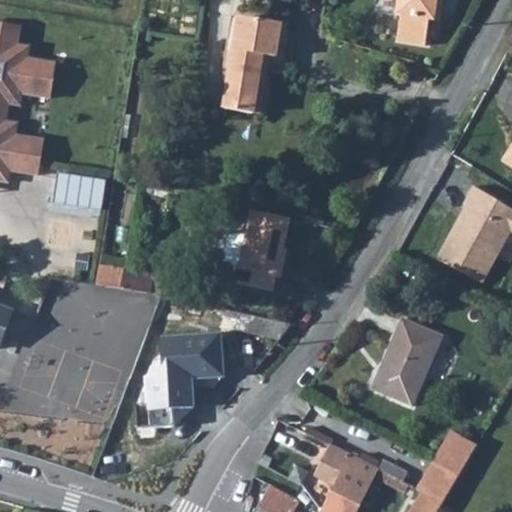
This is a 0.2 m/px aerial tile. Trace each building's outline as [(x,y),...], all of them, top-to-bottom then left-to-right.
[(401,16),(397,41),(425,46),(429,21),(434,22),(436,12),(441,13),(443,0),(398,0),(396,15),(401,16)] [(246,114),(249,100),(257,101),(265,57),(278,59),(283,26),(243,19),(227,111),(246,114)] [(0,119),(14,25),(0,22),(0,119)] [(0,119),(0,137),(43,145),(44,138),(16,134),(17,123),(5,121),(8,104),(20,105),(22,93),(50,98),(56,62),(27,57),(29,45),(18,44),(21,26),(14,25),(0,119)] [(246,114),(255,116),(257,101),(249,100),(246,114)] [(0,167),(10,169),(38,174),(39,167),(43,145),(0,137),(0,167)] [(511,169),(511,147),(502,163),(511,169)] [(0,180),(9,182),(10,169),(0,167),(0,180)] [(58,173),(54,203),(102,210),(106,180),(58,173)] [(511,207),(473,189),(463,207),(466,209),(461,217),(466,220),(462,227),(455,223),(434,259),(489,286),(511,240),(511,207)] [(246,284),(263,213),(254,211),(241,266),(239,266),(235,282),(246,284)] [(246,284),(276,291),(279,277),(284,256),(291,219),(263,213),(246,284)] [(124,267),(120,280),(148,289),(153,276),(124,267)] [(0,342),(12,310),(0,305),(0,342)] [(220,327),(281,340),(293,323),(250,313),(225,307),(220,327)] [(372,391),(412,408),(440,340),(401,323),(372,391)] [(22,357),(30,336),(20,331),(11,353),(22,357)] [(162,339),(165,377),(191,375),(192,379),(224,377),(221,334),(162,339)] [(432,461),(460,474),(477,445),(451,429),(432,461)] [(321,511),(357,511),(379,470),(330,447),(322,464),(341,473),(321,511)] [(415,487),(421,490),(444,501),(460,474),(432,461),(415,487)] [(269,511),(294,511),(300,502),(293,498),(270,485),(259,505),(269,511)] [(408,511),(437,511),(443,505),(444,501),(421,490),(408,511)]
